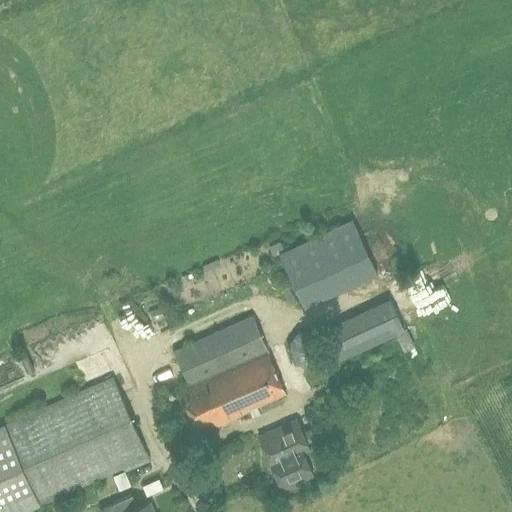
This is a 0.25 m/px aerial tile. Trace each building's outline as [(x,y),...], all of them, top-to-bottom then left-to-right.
[(355,227),(285,259),(307,309),(378,276),(355,227)] [(215,295),(219,303),(238,295),(234,287),(215,295)] [(253,317),(175,351),(191,385),(177,391),(196,434),(287,394),(268,352),(268,351),(253,317)] [(98,376),(120,366),(113,350),(91,360),(98,376)] [(113,378),(4,427),(0,428),(0,511),(24,511),(148,456),(113,378)] [(311,450),(297,419),(259,436),(283,489),(314,475),(304,453),(311,450)] [(139,462),(125,468),(131,483),(146,477),(139,462)] [(98,493),(65,502),(67,511),(89,511),(102,508),(98,493)] [(154,511),(150,502),(138,507),(133,496),(103,509),(103,511),(154,511)]
